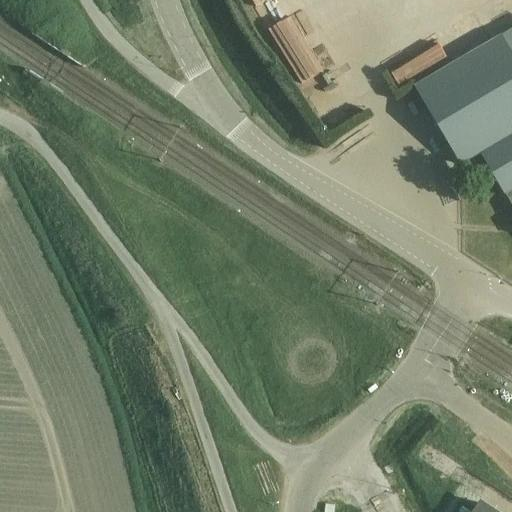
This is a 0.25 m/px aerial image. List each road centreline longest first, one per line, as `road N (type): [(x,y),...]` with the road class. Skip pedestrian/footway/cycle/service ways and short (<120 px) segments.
road 1 (tertiary): [(470,287),(253,146),(215,105)]
road 2 (tertiary): [(308,472),(413,376),(470,287)]
road 3 (unclassified): [(160,301),(35,139),(0,119)]
road 4 (unclassified): [(308,472),(251,429),(160,301)]
road 5 (unclassified): [(160,301),(229,511)]
road 6 (unclassified): [(215,105),(178,92),(116,43),(86,0)]
